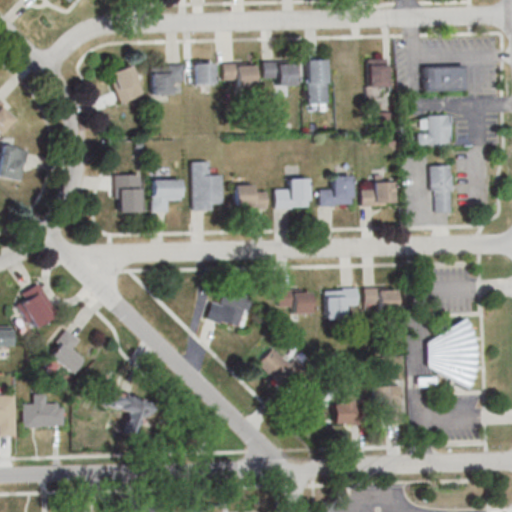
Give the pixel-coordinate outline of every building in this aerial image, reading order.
[(365,57),(365,87),(384,87),(384,57),(365,57)] [(325,104),(325,59),(304,59),(304,104),(325,104)] [(335,59),(335,87),(354,87),(354,59),(335,59)] [(213,84),(213,61),(191,61),(191,84),(213,84)] [(260,61),(260,84),(293,84),(293,61),(260,61)] [(252,63),(221,63),(221,86),(252,86),(252,63)] [(118,102),(141,95),(131,64),(108,72),(118,102)] [(149,94),(171,94),(171,83),(182,83),(182,65),(155,65),(155,71),(149,71),(149,94)] [(421,66),(421,90),(462,90),(462,66),(421,66)] [(0,132),(15,117),(0,102),(0,132)] [(416,143),(448,143),(448,115),(416,115),(416,143)] [(0,177),(20,181),(26,149),(0,144),(0,177)] [(219,201),(219,172),(208,172),(208,161),(189,161),(189,210),(210,210),(210,201),(219,201)] [(449,165),(428,165),(428,211),(449,211),(449,165)] [(139,175),(112,175),(112,211),(139,211),(139,175)] [(348,176),(328,176),(328,186),(317,186),(317,205),(348,205),(348,176)] [(272,189),(272,207),(306,207),(306,178),(284,178),(284,189),(272,189)] [(149,210),(167,210),(167,200),(178,200),(178,179),(149,179),(149,210)] [(359,205),(391,205),(391,182),(369,182),(369,188),(359,188),(359,205)] [(232,207),(264,207),(264,191),(254,191),(254,184),(232,184),(232,207)] [(55,314),(37,283),(14,297),(32,327),(55,314)] [(239,329),(249,295),(221,287),(217,303),(209,301),(204,319),(239,329)] [(322,288),(322,318),(343,318),(343,306),(355,306),(355,288),(322,288)] [(362,309),(394,309),(394,288),(362,288),(362,309)] [(309,314),(309,289),(276,289),(276,307),(288,307),(288,314),(309,314)] [(422,367),(459,385),(484,333),(447,315),(422,367)] [(0,345),(9,345),(9,325),(0,325),(0,345)] [(69,372),(81,357),(70,349),(77,340),(63,330),(45,354),(69,372)] [(271,346),(256,363),(284,390),(300,374),(271,346)] [(372,385),(372,423),(399,423),(399,385),(372,385)] [(124,411),(119,432),(138,437),(148,400),(103,388),(99,404),(124,411)] [(21,405),(21,426),(61,426),(61,404),(43,404),(43,393),(31,393),(31,405),(21,405)] [(0,435),(13,436),(13,395),(0,395),(0,435)] [(351,395),(331,395),(331,423),(351,423),(351,395)]
